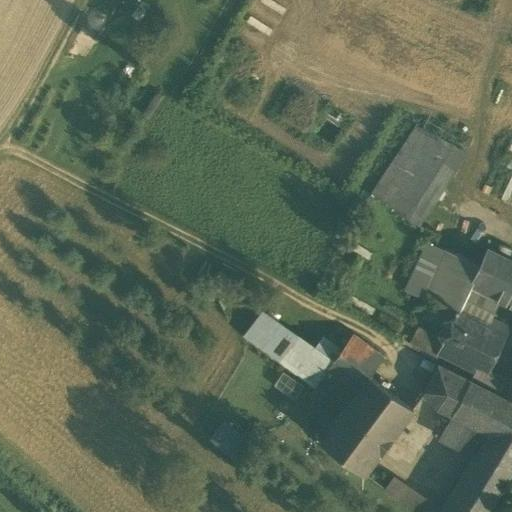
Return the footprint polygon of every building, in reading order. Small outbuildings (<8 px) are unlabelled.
[(427,121),(422,129),(466,152),(471,144),(427,121)] [(417,126),(370,196),(416,225),(466,152),(422,129),(417,126)] [(474,146),(471,144),(466,152),(416,225),(419,227),(474,146)] [(417,295),(426,297),(447,253),(426,243),(404,290),(416,296),(417,295)] [(501,299),(511,304),(511,261),(488,250),(487,249),(486,251),(478,267),(449,253),(449,252),(447,252),(447,253),(426,297),(455,310),(457,311),(458,310),(459,311),(472,285),(501,299)] [(472,285),(459,311),(488,324),(501,299),(472,285)] [(474,374),(481,378),(484,373),(506,327),(497,323),(494,328),(488,324),(459,311),(458,310),(457,311),(456,313),(452,322),(450,322),(443,323),(438,335),(441,341),(443,341),(436,354),(439,356),(474,374)] [(244,337),(295,373),(314,348),(263,312),(244,337)] [(436,362),(439,356),(436,354),(443,341),(441,341),(438,335),(435,333),(434,335),(418,327),(407,347),(436,362)] [(353,338),(342,352),(368,376),(383,357),(354,335),(352,337),(353,338)] [(322,338),(314,348),(295,373),(345,408),(368,376),(342,352),(322,338)] [(476,457),(451,499),(471,511),(487,511),(511,471),(511,403),(437,365),(423,392),(437,408),(452,415),(489,435),(476,457)] [(303,387),(283,372),(272,387),(293,401),(303,387)] [(511,401),(511,387),(508,385),(484,373),(481,378),(474,374),(471,380),(511,401)] [(412,409),(368,376),(345,408),(342,412),(386,444),(412,409)] [(319,442),(363,475),(386,444),(342,412),(319,442)] [(439,438),(476,457),(489,435),(452,415),(439,438)] [(253,444),(223,421),(207,440),(237,464),(253,444)] [(383,490),(396,500),(406,487),(393,477),(383,490)] [(442,511),(406,487),(396,500),(413,511),(442,511)] [(471,511),(451,499),(443,511),(471,511)]
